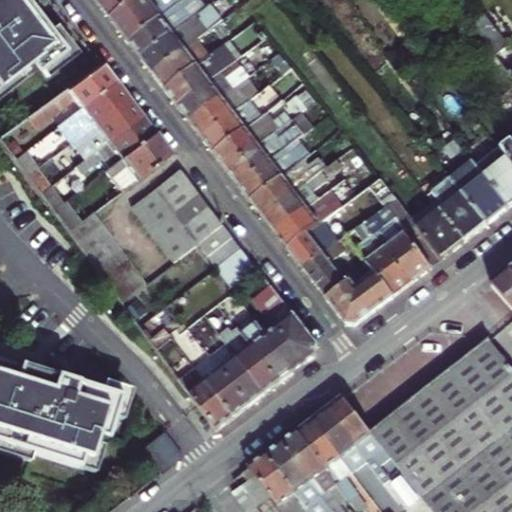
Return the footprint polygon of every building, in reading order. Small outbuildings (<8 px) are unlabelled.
[(66,53),(24,0),(0,0),(0,89),(29,67),(36,76),(66,53)] [(104,0),(98,5),(110,21),(137,0),(104,0)] [(137,0),(110,21),(129,46),(181,6),(176,0),(137,0)] [(129,46),(141,61),(206,10),(197,0),(187,0),(181,6),(129,46)] [(206,10),(141,61),(154,77),(198,43),(225,22),(212,5),(206,10)] [(484,18),(473,27),(497,59),(509,50),(484,18)] [(198,43),(154,77),(166,93),(208,60),(209,59),(198,43)] [(218,52),(212,57),(215,61),(221,57),(218,52)] [(208,60),(166,93),(178,109),(221,76),(208,60)] [(115,85),(102,67),(28,120),(34,129),(72,102),(80,111),(115,85)] [(221,76),(178,109),(191,125),(234,92),(221,76)] [(237,82),(241,86),(244,83),(248,81),(245,76),(237,82)] [(252,87),(248,81),(244,83),(248,90),(252,87)] [(80,111),(57,129),(69,145),(128,101),(115,85),(80,111)] [(234,92),(191,125),(202,140),(246,107),(234,92)] [(258,122),(214,156),(227,172),(259,148),(307,111),(298,98),(275,116),(281,124),(267,135),(258,122)] [(69,145),(82,161),(140,118),(128,101),(69,145)] [(246,107),(202,140),(214,156),(258,122),(246,107)] [(140,118),(82,161),(75,168),(80,174),(101,158),(109,169),(154,135),(140,118)] [(154,135),(109,169),(105,172),(120,193),(170,156),(154,135)] [(511,167),(511,146),(511,145),(501,152),(511,167)] [(227,172),(240,189),(271,164),(282,155),(278,150),(267,158),(259,148),(227,172)] [(511,209),(511,167),(501,152),(478,169),(511,210),(511,209)] [(35,171),(23,154),(13,162),(25,178),(35,171)] [(294,171),(251,204),(264,221),(307,187),(334,166),(324,154),(305,169),(311,177),(303,182),(294,171)] [(511,210),(478,169),(473,162),(450,179),(451,180),(488,228),(511,210)] [(271,164),(240,189),(251,204),(294,171),(290,165),(278,173),(271,164)] [(334,166),(307,187),(310,190),(323,181),(325,184),(342,171),(337,164),(334,166)] [(302,165),(294,171),(303,182),(311,177),(305,169),(302,165)] [(182,172),(157,191),(166,204),(192,184),(182,172)] [(328,188),(332,193),(345,183),(347,182),(343,177),(328,188)] [(428,197),(440,212),(466,245),(488,228),(451,180),(428,197)] [(323,181),(310,190),(319,203),(330,195),(332,193),(328,188),(325,184),(323,181)] [(332,193),(330,195),(336,204),(352,193),(345,183),(332,193)] [(201,197),(192,184),(166,204),(175,216),(201,197)] [(61,204),(48,187),(38,195),(51,212),(61,204)] [(307,187),(264,221),(276,236),(307,212),(319,203),(310,190),(307,187)] [(141,222),(166,204),(157,191),(132,210),(141,222)] [(210,208),(201,197),(175,216),(184,228),(210,208)] [(395,203),(386,211),(383,213),(386,219),(381,222),(386,228),(404,215),(395,203)] [(51,212),(52,214),(67,233),(77,225),(61,204),(51,212)] [(175,216),(166,204),(141,222),(150,235),(175,216)] [(225,227),(210,208),(184,228),(198,247),(199,246),(225,227)] [(307,212),(276,236),(289,253),(335,217),(332,212),(316,223),(307,212)] [(418,223),(413,226),(414,226),(441,263),(466,245),(440,212),(421,226),(418,223)] [(365,227),(382,247),(393,259),(412,285),(441,263),(414,226),(413,226),(404,215),(386,228),(381,222),(386,219),(383,213),(372,221),(365,227)] [(350,226),(356,233),(365,227),(372,221),(367,214),(350,226)] [(67,233),(76,244),(101,228),(91,215),(77,225),(67,233)] [(289,253),(303,272),(336,248),(324,235),(337,226),(336,224),(340,221),(337,215),(335,217),(289,253)] [(159,246),(184,228),(175,216),(150,235),(159,246)] [(208,257),(234,239),(225,227),(199,246),(208,257)] [(101,228),(76,244),(83,254),(108,237),(101,228)] [(159,246),(173,266),(198,247),(184,228),(159,246)] [(349,238),(364,262),(393,300),(412,285),(393,259),(382,247),(372,255),(356,233),(349,238)] [(108,237),(83,254),(93,268),(118,251),(108,237)] [(243,251),(234,239),(208,257),(217,270),(243,251)] [(345,268),(340,260),(336,255),(339,253),(336,248),(303,272),(327,303),(350,285),(346,280),(348,277),(343,270),(345,268)] [(118,251),(93,268),(102,279),(127,262),(118,251)] [(243,251),(217,270),(232,288),(257,269),(243,251)] [(127,262),(102,279),(111,291),(136,274),(127,262)] [(356,292),(350,285),(327,303),(346,327),(357,327),(393,300),(364,262),(354,269),(365,286),(356,292)] [(511,274),(511,273),(492,288),(511,310),(511,274)] [(136,274),(111,291),(121,304),(145,286),(136,274)] [(317,347),(272,288),(254,301),(276,329),(265,337),(293,375),(315,359),(317,347)] [(204,318),(227,348),(265,397),(278,386),(241,337),(235,341),(212,312),(204,318)] [(187,331),(202,350),(210,344),(196,325),(187,331)] [(241,337),(278,386),(293,375),(265,337),(256,326),(241,337)] [(195,356),(202,350),(187,331),(181,336),(195,356)] [(149,343),(157,352),(173,341),(166,332),(149,343)] [(157,352),(168,367),(184,355),(173,341),(157,352)] [(369,434),(383,452),(430,511),(511,511),(511,374),(488,344),(369,434)] [(215,364),(250,408),(265,397),(227,348),(212,359),(215,364)] [(0,444),(71,467),(75,455),(82,458),(89,436),(99,439),(113,394),(0,358),(0,444)] [(196,371),(205,384),(233,421),(250,408),(215,364),(203,372),(200,368),(196,371)] [(185,380),(180,384),(184,389),(189,386),(185,380)] [(205,384),(189,396),(198,407),(217,433),(233,421),(205,384)] [(342,399),(326,411),(367,464),(383,452),(369,434),(342,399)] [(311,422),(351,476),(367,464),(326,411),(311,422)] [(311,422),(296,434),(336,487),(354,511),(364,511),(366,510),(350,489),(346,492),(341,483),(351,476),(311,422)] [(280,446),(320,499),(336,487),(296,434),(280,446)] [(280,446),(266,457),(305,510),(320,499),(280,446)] [(302,511),(305,510),(266,457),(248,470),(254,477),(262,488),(270,499),(279,511),(302,511)] [(397,503),(372,471),(363,477),(388,511),(398,504),(397,503)] [(262,488),(254,477),(231,494),(239,504),(262,488)] [(262,488),(239,504),(244,511),(252,511),(270,499),(262,488)] [(323,503),(329,511),(341,511),(331,498),(323,503)] [(398,504),(403,511),(404,511),(415,511),(404,498),(397,503),(398,504)]
